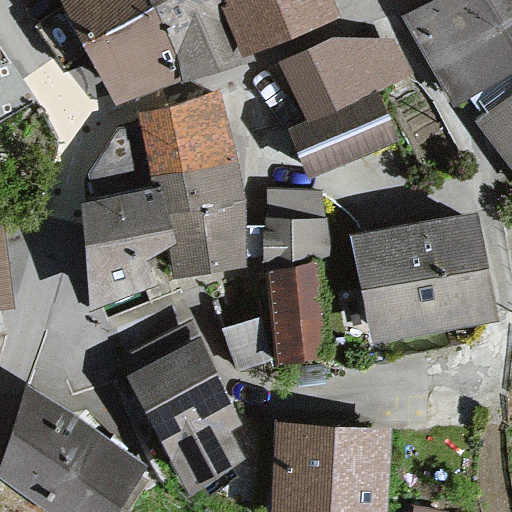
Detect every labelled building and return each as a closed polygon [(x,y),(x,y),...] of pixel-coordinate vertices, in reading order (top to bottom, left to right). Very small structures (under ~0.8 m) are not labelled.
[(53,0),(105,108),(236,57),(214,0),(53,0)] [(214,0),(236,57),(326,19),(317,0),(214,0)] [(511,0),(450,0),(416,15),(457,92),(511,157),(511,0)] [(322,45),(272,69),(299,127),(365,97),(401,80),(386,47),(322,45)] [(212,94),(132,115),(134,125),(147,184),(170,281),(237,263),(236,194),(212,94)] [(389,147),(365,97),(299,127),(274,135),(296,183),(389,147)] [(77,178),(83,199),(147,184),(134,125),(110,131),(77,178)] [(83,199),(74,201),(74,305),(170,281),(147,184),(83,199)] [(315,202),(256,203),(257,313),(213,327),(228,372),(261,362),(317,361),(315,202)] [(468,212),(341,234),(359,341),(486,320),(468,212)] [(193,325),(115,368),(177,479),(233,448),(222,427),(243,415),(193,325)] [(103,511),(137,464),(16,383),(0,437),(0,482),(43,511),(103,511)] [(373,511),(379,426),(263,417),(256,511),(373,511)]
